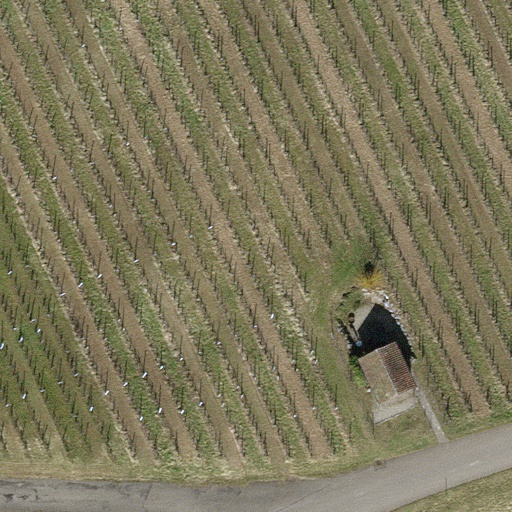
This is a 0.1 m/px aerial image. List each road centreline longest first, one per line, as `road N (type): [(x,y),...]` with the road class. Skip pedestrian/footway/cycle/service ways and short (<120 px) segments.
road 1 (track): [(237,511),(0,495)]
road 2 (track): [(511,443),(325,511)]
